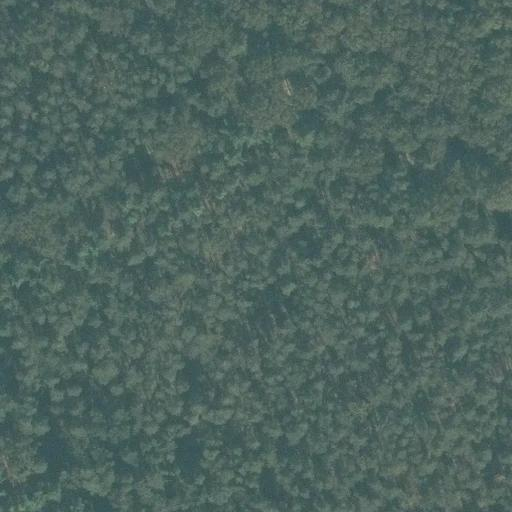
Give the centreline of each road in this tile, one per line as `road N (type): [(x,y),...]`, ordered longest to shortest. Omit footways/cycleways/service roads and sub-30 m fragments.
road 1 (track): [(151,0),(264,77),(511,211)]
road 2 (track): [(127,511),(0,414)]
